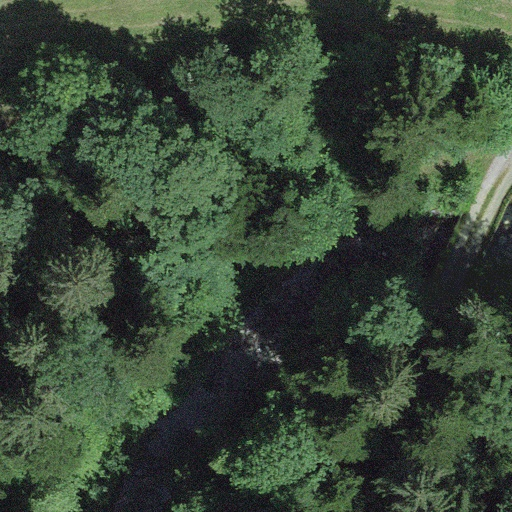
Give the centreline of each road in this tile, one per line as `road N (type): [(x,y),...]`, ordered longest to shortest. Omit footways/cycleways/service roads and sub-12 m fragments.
road 1 (track): [(451,308),(349,511)]
road 2 (track): [(511,164),(493,188),(451,308)]
